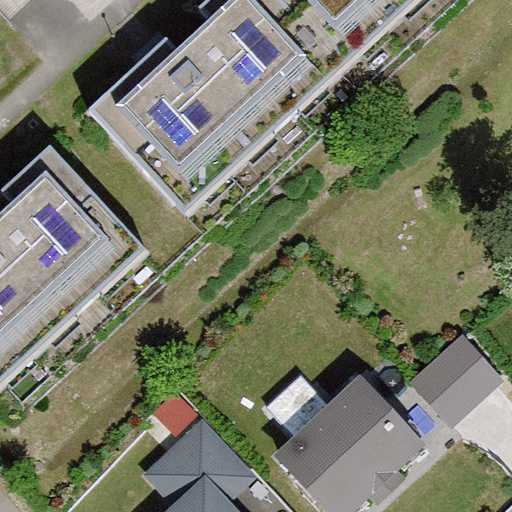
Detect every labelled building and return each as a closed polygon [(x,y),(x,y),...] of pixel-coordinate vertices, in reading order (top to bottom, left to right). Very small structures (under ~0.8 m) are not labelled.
[(259,124),(269,135),(298,109),(288,98),(394,0),(205,0),(197,8),(209,21),(176,51),(164,38),(87,109),(172,203),(259,124)] [(422,0),(394,0),(288,98),(298,109),(269,135),(259,124),(172,203),(185,218),(422,0)] [(0,358),(58,305),(69,316),(97,289),(87,278),(131,240),(46,147),(0,188),(0,195),(9,205),(0,213),(0,358)] [(0,358),(0,385),(144,254),(131,240),(87,278),(97,289),(69,316),(58,305),(0,358)] [(511,367),(479,329),(421,378),(462,426),(511,383),(511,367)] [(405,447),(346,385),(271,456),(324,511),(336,511),(361,488),(381,470),(405,447)] [(245,476),(200,429),(151,476),(182,509),(179,511),(224,511),(217,504),(245,476)]
